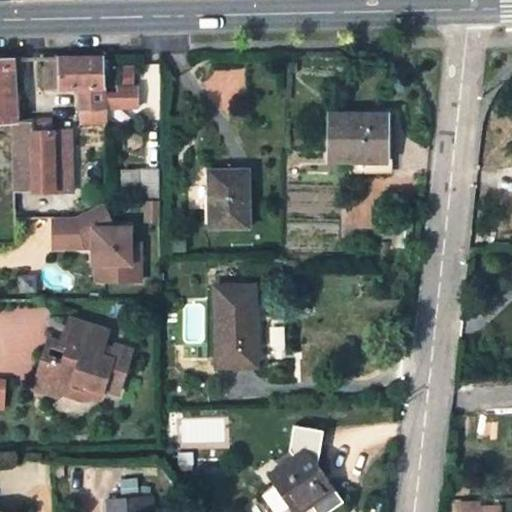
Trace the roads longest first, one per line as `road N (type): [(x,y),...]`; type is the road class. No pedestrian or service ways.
road 1 (residential): [(414,511),(466,10)]
road 2 (secondary): [(466,10),(0,20)]
